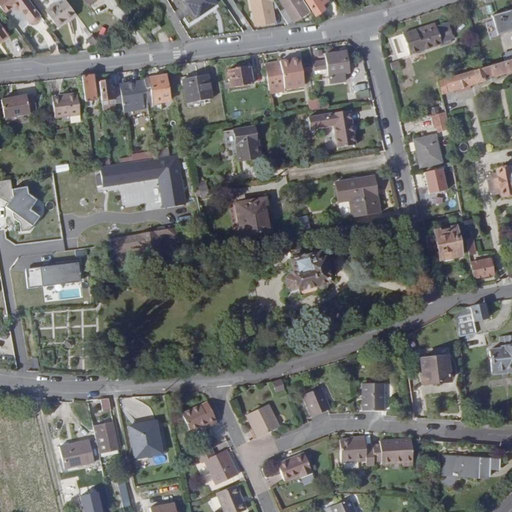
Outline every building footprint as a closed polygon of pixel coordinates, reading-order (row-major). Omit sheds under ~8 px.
[(40,15),(28,0),(0,0),(0,6),(4,12),(10,8),(11,9),(12,10),(13,10),(15,10),(16,10),(19,9),(26,17),(29,22),(30,23),(31,23),(33,23),(34,23),(36,23),(38,22),(39,20),(40,18),(40,17),(40,15)] [(64,0),(52,0),(55,3),(44,10),(57,27),(65,22),(75,14),(72,9),(64,0)] [(64,0),(72,9),(78,5),(73,0),(64,0)] [(213,0),(183,0),(192,14),(206,5),(207,7),(214,2),(213,0)] [(272,6),(275,4),(272,0),(261,0),(262,1),(263,8),(252,10),(254,27),(275,24),(272,6)] [(310,11),(302,0),(272,0),(275,4),(279,11),(286,25),(287,24),(292,21),(293,22),(310,11)] [(305,0),(314,14),(323,8),(320,4),(325,0),(305,0)] [(330,4),(326,0),(325,0),(320,4),(323,8),(330,4)] [(491,15),(497,36),(511,31),(511,14),(511,10),(491,15)] [(75,14),(65,22),(66,24),(77,16),(75,14)] [(409,54),(442,43),(454,39),(449,22),(436,26),(435,26),(416,32),(416,30),(402,34),(409,54)] [(150,28),(154,33),(161,27),(158,23),(150,28)] [(416,32),(435,26),(435,23),(416,29),(416,30),(416,32)] [(3,41),(9,37),(0,24),(0,40),(2,39),(3,41)] [(325,60),(325,52),(311,52),(312,61),(325,60)] [(327,69),(328,77),(329,77),(330,84),(345,82),(344,75),(350,74),(348,60),(344,60),(343,52),(325,54),(326,60),(327,69)] [(264,64),(270,96),(285,93),(284,90),(304,86),(301,66),(297,67),(296,58),(264,64)] [(511,71),(511,59),(506,61),(490,66),(493,76),(511,71)] [(327,69),(326,60),(312,62),(314,71),(327,69)] [(390,64),(393,71),(401,68),(399,61),(390,64)] [(230,89),(253,85),(249,66),(227,70),(229,82),(230,89)] [(490,66),(482,68),(485,79),(493,76),(490,66)] [(482,68),(444,79),(447,91),(486,80),(485,79),(482,68)] [(188,103),(212,99),(208,75),(198,77),(198,81),(184,83),(188,103)] [(91,76),(80,77),(83,102),(94,101),(91,76)] [(143,80),(145,88),(150,88),(153,104),(170,102),(166,76),(143,80)] [(447,91),(444,79),(437,81),(441,93),(443,93),(447,91)] [(143,80),(119,85),(120,90),(123,103),(124,113),(143,110),(140,94),(146,93),(145,88),(143,80)] [(115,104),(123,103),(120,90),(114,91),(114,87),(112,87),(112,86),(109,86),(109,81),(99,82),(102,101),(114,100),(115,104)] [(443,93),(441,93),(445,110),(446,113),(450,112),(448,104),(446,105),(443,93)] [(54,118),(80,115),(77,95),(63,97),(59,98),(52,99),(54,118)] [(0,101),(3,119),(29,115),(29,114),(36,113),(34,96),(26,97),(26,96),(0,101)] [(309,100),(310,110),(320,108),(318,98),(309,100)] [(350,111),(308,118),(310,130),(333,126),(337,148),(356,145),(350,111)] [(441,130),(449,128),(445,112),(430,116),(433,128),(436,127),(437,131),(441,130)] [(257,147),(254,127),(233,131),(238,156),(238,161),(262,157),(260,146),(257,147)] [(449,128),(441,130),(443,141),(452,139),(449,128)] [(238,156),(233,131),(227,132),(227,134),(230,147),(231,157),(238,156)] [(413,140),(420,167),(441,162),(434,135),(413,140)] [(156,158),(169,156),(167,143),(154,145),(155,151),(156,158)] [(149,159),(156,158),(155,151),(148,152),(149,159)] [(132,162),(149,159),(148,152),(131,154),(131,157),(132,162)] [(177,156),(97,169),(100,187),(156,178),(161,208),(185,205),(177,156)] [(57,173),(69,171),(68,164),(55,167),(57,173)] [(426,173),(432,196),(450,191),(444,168),(426,173)] [(500,198),(511,195),(511,169),(495,172),(496,176),(487,177),(490,196),(499,195),(500,198)] [(373,177),(336,183),(339,203),(349,202),(350,213),(378,208),(373,177)] [(12,180),(0,181),(0,199),(5,198),(7,210),(16,208),(20,230),(42,226),(39,214),(45,213),(43,200),(33,202),(30,187),(14,190),(12,180)] [(198,183),(199,190),(208,189),(206,182),(198,183)] [(208,189),(199,190),(200,198),(209,196),(208,189)] [(237,205),(242,236),(243,236),(269,231),(271,231),(266,198),(236,203),(237,205)] [(240,227),(237,205),(229,206),(233,228),(240,227)] [(378,208),(350,213),(351,217),(379,212),(378,208)] [(175,228),(110,240),(111,246),(112,255),(148,249),(148,248),(158,246),(158,241),(177,238),(175,230),(175,228)] [(438,233),(436,233),(441,258),(450,256),(458,254),(456,247),(459,246),(457,236),(454,236),(453,230),(446,231),(444,229),(439,230),(438,233)] [(271,240),(269,231),(243,236),(245,244),(271,240)] [(466,240),(468,255),(474,254),(472,239),(466,240)] [(289,252),(290,259),(301,256),(299,249),(289,252)] [(322,260),(320,253),(302,256),(301,256),(290,259),(288,259),(293,277),(290,278),(288,281),(289,286),(292,288),(295,287),(296,288),(316,283),(317,288),(326,286),(325,282),(329,281),(326,267),(324,259),(322,260)] [(22,270),(25,288),(41,286),(41,283),(78,279),(75,261),(53,264),(54,267),(23,271),(23,270),(22,270)] [(470,263),(473,278),(492,275),(490,262),(484,264),(483,261),(470,263)] [(316,283),(296,288),(297,293),(317,288),(316,283)] [(483,304),(456,309),(459,337),(476,333),(474,322),(486,319),(483,304)] [(490,371),(505,369),(505,373),(511,372),(511,335),(498,337),(500,349),(488,350),(490,371)] [(420,360),(423,385),(449,382),(448,373),(452,373),(451,366),(447,367),(446,357),(420,360)] [(270,384),(274,395),(283,391),(279,380),(270,384)] [(362,411),(382,411),(383,411),(383,383),(362,384),(362,411)] [(311,417),(326,411),(329,410),(320,388),(302,395),(311,417)] [(111,411),(108,399),(100,400),(103,412),(111,411)] [(210,427),(217,423),(207,403),(182,415),(190,432),(201,426),(208,423),(210,427)] [(256,438),(269,431),(279,427),(268,404),(246,415),(256,438)] [(134,460),(163,454),(156,421),(127,427),(134,460)] [(98,454),(118,450),(113,423),(93,427),(96,442),(98,454)] [(365,466),(374,466),(374,460),(373,450),(365,450),(365,438),(352,438),(339,439),(340,463),(365,462),(365,466)] [(373,450),(374,460),(381,460),(381,465),(402,464),(402,466),(412,465),(411,440),(380,441),(380,445),(373,445),(373,450)] [(100,462),(96,442),(89,443),(88,441),(60,447),(65,469),(93,463),(100,462)] [(201,454),(212,449),(209,443),(198,448),(201,454)] [(201,454),(198,456),(201,463),(204,461),(216,486),(238,475),(226,450),(215,456),(212,449),(201,454)] [(312,473),(304,454),(277,465),(283,481),(297,475),(298,478),(312,473)] [(500,459),(442,455),(440,475),(480,478),(481,469),(490,470),(499,470),(500,459)] [(481,469),(480,478),(489,478),(490,470),(481,469)] [(123,510),(130,509),(123,475),(116,477),(123,510)] [(236,486),(216,494),(223,511),(242,511),(246,511),(236,486)] [(354,511),(349,499),(330,507),(332,511),(354,511)] [(149,509),(149,511),(176,511),(174,503),(149,509)]
